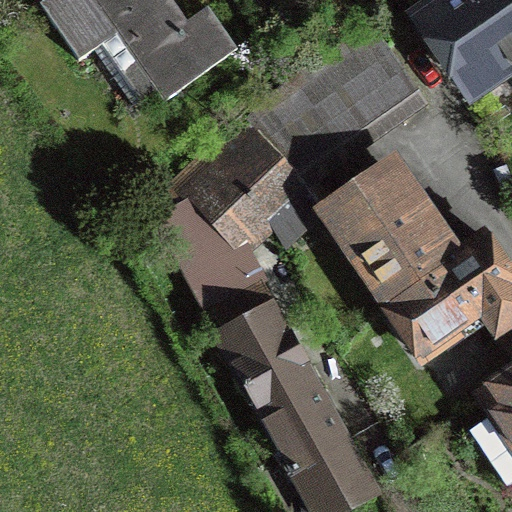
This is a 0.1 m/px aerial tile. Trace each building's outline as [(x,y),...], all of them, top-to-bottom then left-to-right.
[(169,0),(47,0),(39,6),(78,61),(119,33),(165,101),(237,51),(208,10),(187,25),(169,0)] [(473,92),(511,64),(511,14),(502,0),(451,0),(424,19),(473,92)] [(511,0),(502,0),(511,14),(511,0)] [(400,116),(403,122),(426,106),(372,26),(354,37),(350,30),(344,35),(400,116)] [(255,122),(246,112),(204,152),(268,222),(305,187),(314,179),(350,149),(400,116),(344,35),(255,122)] [(159,225),(208,313),(258,286),(243,257),(274,228),(268,222),(204,152),(171,182),(187,198),(159,225)] [(326,219),(386,306),(453,261),(393,173),(337,212),(314,179),(305,187),(326,219)] [(511,326),(511,279),(484,239),(453,261),(386,306),(422,358),(482,318),(496,338),(511,326)] [(305,413),(322,404),(258,286),(208,313),(205,314),(313,511),(330,511),(370,490),(344,443),(327,452),(305,413)] [(511,326),(496,338),(511,361),(511,326)] [(511,374),(481,396),(511,441),(511,374)]
